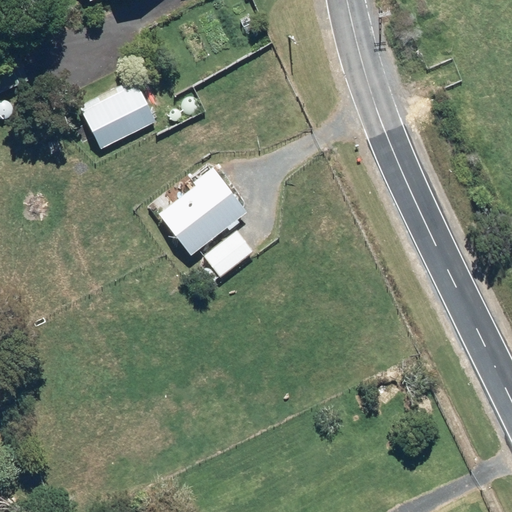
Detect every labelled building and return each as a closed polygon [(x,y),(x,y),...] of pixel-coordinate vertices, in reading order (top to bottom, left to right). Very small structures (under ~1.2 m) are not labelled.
[(18,45),(0,52),(0,93),(32,80),(18,45)] [(83,105),(104,148),(160,121),(139,78),(83,105)] [(197,90),(167,106),(177,124),(206,108),(197,90)] [(164,212),(196,254),(252,211),(217,166),(198,181),(200,184),(164,212)] [(241,229),(208,255),(224,276),(257,250),(241,229)]
